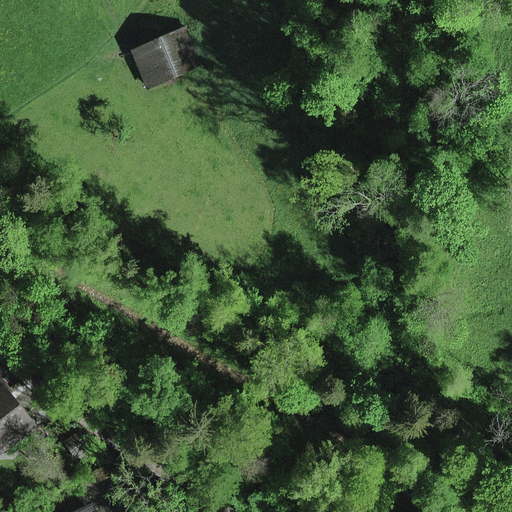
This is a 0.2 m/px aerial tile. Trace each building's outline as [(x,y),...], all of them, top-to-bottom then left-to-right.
[(190,68),(198,64),(185,35),(178,38),(190,68)] [(178,38),(135,56),(147,86),(190,68),(178,38)] [(0,394),(1,394),(2,396),(8,391),(0,380),(0,394)] [(25,425),(2,396),(1,394),(0,394),(0,445),(7,440),(12,447),(26,435),(21,428),(25,425)] [(67,443),(76,456),(87,449),(78,435),(67,443)] [(62,511),(55,497),(24,511),(62,511)]
